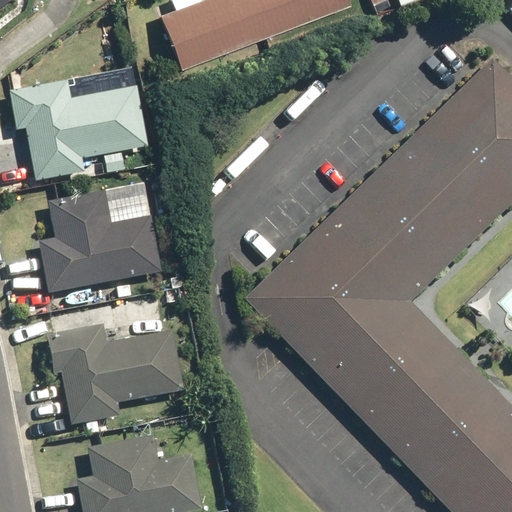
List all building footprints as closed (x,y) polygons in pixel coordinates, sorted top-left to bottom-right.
[(0,0),(0,13),(18,0),(0,0)] [(202,0),(160,16),(178,63),(343,1),(342,0),(202,0)] [(243,298),(459,511),(511,511),(511,415),(405,310),(511,202),(511,83),(485,57),(243,298)] [(78,170),(75,157),(141,147),(132,94),(68,104),(65,86),(9,95),(14,129),(26,127),(32,164),(35,178),(78,170)] [(103,193),(46,204),(53,242),(38,244),(45,289),(152,272),(145,227),(111,232),(103,193)] [(113,416),(110,399),(174,389),(166,337),(101,348),(98,331),(46,341),(52,375),(62,373),(67,406),(68,406),(71,423),(113,416)] [(88,452),(94,481),(77,484),(81,511),(170,511),(193,508),(184,464),(155,469),(149,439),(88,452)]
